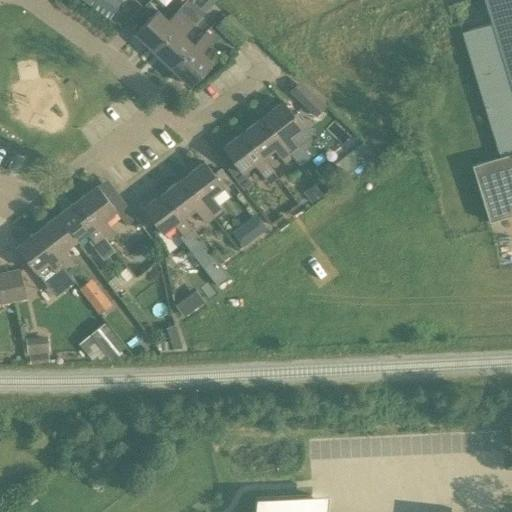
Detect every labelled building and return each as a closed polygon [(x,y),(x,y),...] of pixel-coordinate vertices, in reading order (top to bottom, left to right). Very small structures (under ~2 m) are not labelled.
[(117,0),(91,0),(92,1),(113,13),(120,1),(117,0)] [(153,51),(197,6),(190,0),(187,0),(168,21),(157,10),(134,33),(153,51)] [(511,0),(484,0),(491,23),(460,32),(498,156),(471,165),(488,220),(511,212),(511,0)] [(153,51),(171,68),(193,45),(183,35),(204,13),(197,6),(153,51)] [(236,47),(247,36),(225,15),(215,27),(236,47)] [(193,45),(171,68),(190,86),(212,62),(202,53),(213,40),(205,32),(193,45)] [(290,93),(314,117),(325,106),(301,82),(290,93)] [(294,156),(302,151),(290,136),(301,128),(282,103),(264,116),(294,156)] [(284,164),(294,156),(264,116),(244,131),(263,157),(273,149),(284,164)] [(262,158),(263,157),(244,131),(222,148),(229,156),(221,162),(242,190),(250,183),(242,173),(253,164),(264,179),(273,172),(262,158)] [(376,152),(364,141),(334,164),(344,177),(376,152)] [(211,197),(223,188),(203,162),(184,176),(214,217),(222,211),(211,197)] [(184,176),(164,191),(184,217),(194,209),(205,224),(214,217),(184,176)] [(110,203),(97,186),(76,201),(107,241),(115,234),(104,220),(116,211),(126,224),(135,217),(119,196),(110,203)] [(184,217),(164,191),(143,208),(162,234),(174,224),(182,234),(186,239),(195,232),(184,217)] [(87,232),(92,239),(89,241),(103,260),(115,251),(107,241),(76,201),(57,216),(76,241),(87,232)] [(232,229),(241,245),(268,229),(259,213),(232,229)] [(76,241),(57,216),(37,231),(68,271),(76,264),(65,249),(76,241)] [(37,231),(16,247),(47,287),(54,281),(62,292),(76,282),(68,271),(37,231)] [(186,239),(182,234),(178,237),(198,263),(211,254),(195,232),(186,239)] [(7,271),(14,301),(26,299),(19,268),(7,271)] [(14,301),(7,271),(0,272),(0,304),(0,305),(14,301)] [(111,305),(90,278),(78,288),(98,315),(111,305)] [(184,315),(205,301),(197,289),(176,303),(184,315)] [(106,321),(79,342),(98,366),(125,345),(106,321)] [(49,342),(27,343),(28,351),(50,350),(49,342)] [(49,351),(29,354),(30,362),(50,359),(49,351)] [(307,511),(310,494),(255,497),(253,511),(307,511)]
